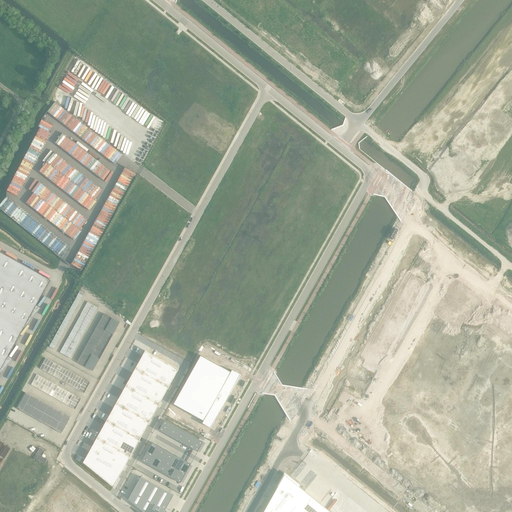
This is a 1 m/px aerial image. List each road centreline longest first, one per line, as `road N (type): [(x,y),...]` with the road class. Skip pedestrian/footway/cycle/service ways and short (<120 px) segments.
road 1 (unclassified): [(129,511),(66,454),(268,89)]
road 2 (unclassified): [(367,179),(415,211),(308,409)]
road 3 (tertiary): [(257,378),(367,179)]
road 4 (unclassified): [(205,0),(358,123)]
road 5 (unclassified): [(358,123),(460,0)]
road 6 (tertiary): [(182,511),(257,378)]
road 7 (tertiary): [(268,89),(158,1)]
